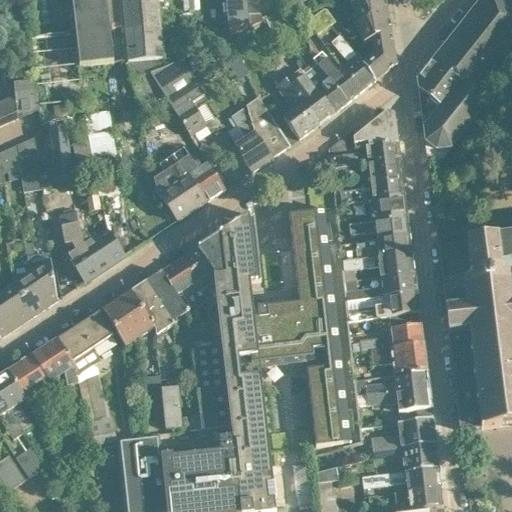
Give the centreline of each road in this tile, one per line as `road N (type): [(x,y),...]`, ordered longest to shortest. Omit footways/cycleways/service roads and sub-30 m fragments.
road 1 (residential): [(0,360),(400,83)]
road 2 (unclassified): [(400,83),(453,511)]
